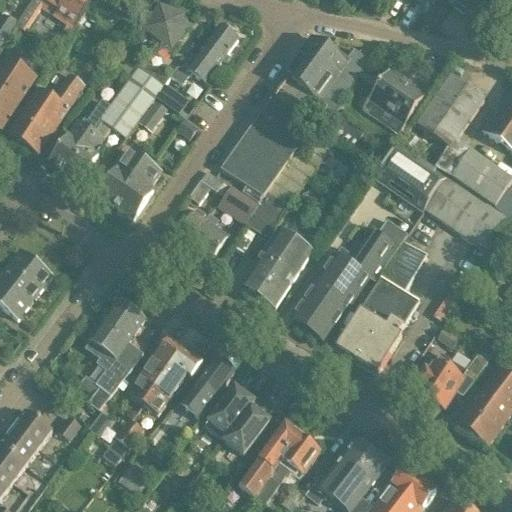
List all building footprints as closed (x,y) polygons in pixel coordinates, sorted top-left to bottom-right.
[(34,0),(16,27),(26,35),(44,7),(56,15),(53,19),(66,28),(60,37),(66,42),(94,0),(34,0)] [(456,6),(453,9),(463,17),(466,14),(474,20),(489,0),(458,0),(455,5),(456,6)] [(173,57),(181,46),(177,43),(188,28),(184,15),(160,6),(143,29),(162,43),(159,47),(173,57)] [(0,50),(8,39),(7,39),(16,27),(3,18),(0,22),(0,50)] [(19,47),(26,36),(25,36),(26,35),(16,27),(7,39),(8,39),(19,47)] [(127,28),(119,38),(124,43),(132,32),(127,28)] [(177,72),(170,82),(182,90),(192,76),(200,81),(208,70),(214,74),(238,42),(220,28),(195,61),(192,59),(183,70),(177,72)] [(328,52),(311,40),(284,78),(286,79),(327,108),(335,113),(370,64),(353,52),(347,61),(331,49),(328,52)] [(0,131),(1,132),(37,77),(7,57),(0,67),(0,131)] [(79,157),(65,175),(78,185),(83,178),(88,181),(97,168),(92,165),(98,157),(94,154),(111,131),(125,141),(164,89),(166,87),(170,82),(144,63),(138,72),(108,112),(101,123),(102,124),(79,157)] [(389,73),(368,102),(405,128),(409,123),(426,98),(389,73)] [(38,156),(85,87),(69,77),(54,100),(38,89),(7,136),(38,156)] [(450,151),(485,102),(451,78),(417,128),(450,151)] [(260,207),(268,196),(266,196),(280,175),(327,108),(286,79),(221,172),(245,188),(240,194),(260,207)] [(166,87),(164,89),(156,100),(180,117),(189,104),(166,87)] [(194,111),(210,122),(225,101),(209,90),(194,111)] [(511,153),(511,91),(483,134),(511,153)] [(151,136),(167,114),(155,105),(139,127),(151,136)] [(49,163),(65,175),(79,157),(102,124),(101,123),(108,112),(101,107),(85,128),(78,123),(68,136),(49,163)] [(350,151),(362,134),(333,114),(321,132),(350,151)] [(405,128),(401,135),(405,138),(413,126),(409,123),(405,128)] [(198,133),(185,124),(177,135),(190,144),(198,133)] [(375,181),(423,214),(446,181),(398,148),(375,181)] [(113,208),(137,173),(144,163),(129,153),(98,197),(113,208)] [(495,208),(511,182),(469,154),(452,180),(495,208)] [(144,163),(137,173),(113,208),(133,222),(154,192),(151,189),(161,175),(154,170),(144,163)] [(217,194),(224,184),(207,173),(189,199),(199,206),(211,189),(217,194)] [(491,256),(511,225),(511,222),(447,180),(425,213),(491,256)] [(240,195),(231,189),(217,211),(245,230),(246,228),(260,207),(240,194),(240,195)] [(267,242),(287,209),(268,196),(260,207),(246,228),(267,242)] [(190,258),(198,246),(194,243),(204,228),(202,227),(205,222),(204,221),(206,218),(196,212),(173,247),(190,258)] [(207,269),(228,238),(205,222),(202,227),(204,228),(194,243),(198,246),(190,258),(207,269)] [(323,345),(368,280),(374,285),(407,237),(387,222),(359,262),(341,250),(335,258),(290,322),(323,345)] [(296,256),(301,248),(277,232),(241,288),(258,300),(284,260),(287,261),(292,254),(296,256)] [(405,294),(413,281),(410,279),(424,257),(404,244),(378,287),(377,287),(335,352),(376,377),(401,337),(398,335),(419,303),(405,294)] [(275,311),(312,255),(301,248),(296,256),(292,254),(287,261),(284,260),(258,300),(275,311)] [(0,309),(18,323),(52,280),(20,254),(0,279),(0,309)] [(116,302),(87,343),(104,355),(96,367),(106,374),(95,388),(100,392),(88,407),(98,415),(143,356),(128,346),(145,323),(116,302)] [(451,353),(459,341),(444,332),(437,343),(451,353)] [(174,366),(185,351),(168,340),(128,397),(143,407),(172,365),(174,366)] [(190,380),(202,363),(185,351),(174,366),(172,365),(143,407),(157,417),(186,376),(190,380)] [(491,359),(483,353),(479,358),(478,357),(466,373),(439,357),(429,374),(426,372),(418,385),(428,391),(425,397),(441,407),(448,395),(452,397),(465,377),(474,383),(488,365),(487,364),(491,359)] [(197,421),(233,374),(216,361),(198,385),(202,388),(184,411),(197,421)] [(487,448),(511,414),(511,381),(495,371),(455,427),(487,448)] [(223,444),(253,404),(234,389),(204,430),(223,444)] [(243,459),(270,424),(250,409),(254,405),(253,404),(223,444),(243,459)] [(39,452),(52,435),(26,415),(12,433),(39,452)] [(98,440),(110,424),(101,416),(89,432),(98,440)] [(68,445),(80,429),(69,421),(57,436),(68,445)] [(116,468),(129,451),(128,451),(143,432),(129,421),(114,440),(116,441),(108,452),(109,453),(104,459),(116,468)] [(288,452),(298,438),(283,426),(238,488),(252,499),(242,511),(243,511),(252,511),(257,505),(258,503),(253,500),(281,461),(279,459),(285,450),(288,452)] [(0,450),(26,470),(39,452),(12,433),(0,449),(0,450)] [(320,453),(298,438),(288,452),(285,450),(279,459),(281,461),(253,500),(258,503),(257,505),(264,510),(289,475),(287,474),(291,468),(302,477),(320,453)] [(344,511),(350,511),(385,467),(353,443),(317,491),(314,488),(304,501),(318,511),(328,499),(344,511)] [(0,477),(13,487),(26,470),(0,450),(0,477)] [(138,500),(152,482),(133,466),(118,485),(138,500)] [(421,511),(436,493),(404,468),(370,511),(421,511)] [(0,503),(13,487),(0,477),(0,503)] [(287,511),(295,511),(305,498),(294,490),(282,507),(287,511)] [(467,511),(453,501),(445,511),(467,511)]
